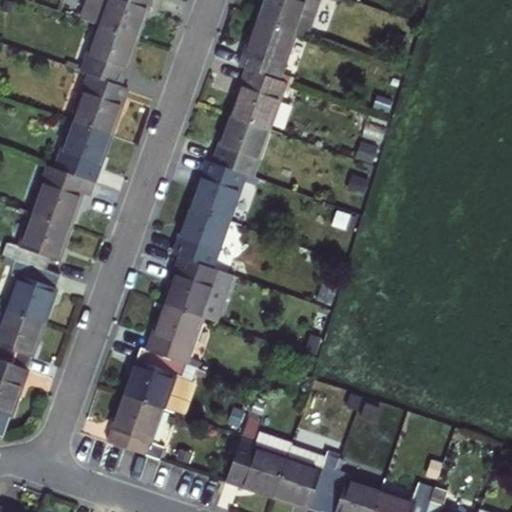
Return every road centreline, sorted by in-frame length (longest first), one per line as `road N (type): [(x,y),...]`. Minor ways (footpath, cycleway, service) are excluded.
road 1 (residential): [(46,471),(212,0)]
road 2 (residential): [(46,471),(164,511)]
